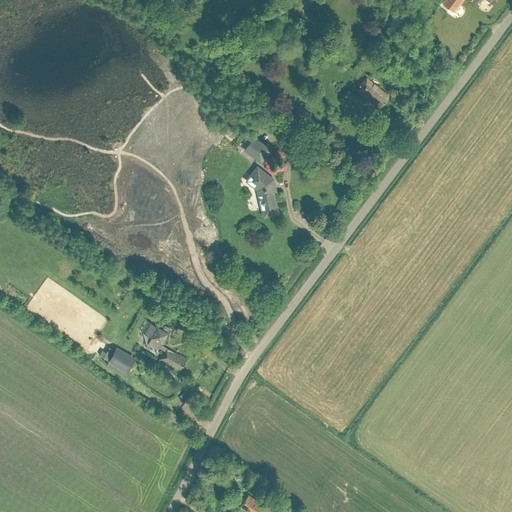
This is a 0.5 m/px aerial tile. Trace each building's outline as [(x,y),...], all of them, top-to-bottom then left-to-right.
[(456,3),(458,0),(445,0),(443,3),(453,10),(457,4),(456,3)] [(356,88),(366,96),(368,94),(372,98),(371,100),(378,106),(388,95),(365,76),(356,88)] [(362,100),(348,88),(341,97),(355,109),(362,100)] [(311,115),(299,105),(294,112),(306,122),(311,115)] [(271,148),(254,135),(243,150),(261,163),(271,148)] [(253,186),(257,189),(258,195),(261,194),(262,200),(261,200),(262,202),(263,202),(264,208),(261,209),(263,216),(271,214),(270,213),(275,212),(274,206),(276,206),(271,184),(274,183),(273,178),(257,166),(250,175),(257,181),(253,186)] [(178,354),(159,344),(167,331),(169,327),(164,324),(161,328),(150,322),(144,333),(150,336),(147,342),(157,348),(158,347),(163,349),(159,358),(168,363),(172,364),(171,365),(179,370),(185,358),(178,354)] [(132,359),(114,349),(107,360),(126,370),(132,359)] [(196,391),(193,402),(203,405),(206,394),(196,391)] [(248,494),(240,505),(248,511),(275,511),(271,508),(270,509),(261,503),(260,504),(248,494)]
